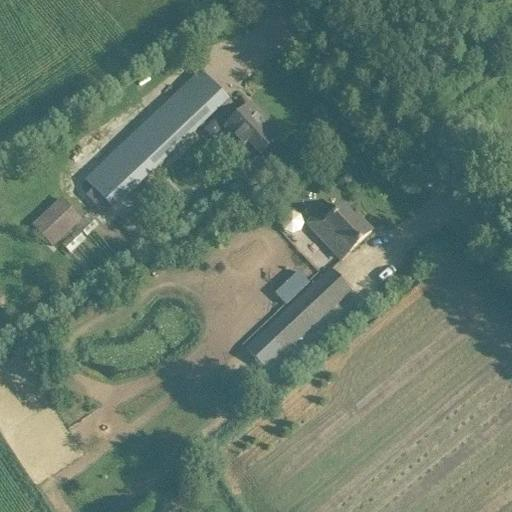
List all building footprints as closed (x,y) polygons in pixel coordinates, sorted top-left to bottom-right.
[(93,190),(85,197),(105,217),(112,210),(212,114),(227,129),(244,148),(236,156),(248,168),(267,150),(281,136),(269,123),(265,127),(248,108),(240,115),(201,73),(197,77),(186,87),(86,182),(93,190)] [(36,228),(55,247),(84,220),(65,200),(36,228)] [(361,221),(358,223),(342,207),(333,216),(332,217),(324,209),(306,227),(332,255),(338,249),(345,257),(349,253),(357,246),(371,232),(361,221)] [(90,219),(80,229),(87,236),(98,226),(90,219)] [(85,240),(77,231),(62,245),(70,254),(85,240)] [(331,272),(245,353),(264,373),(350,292),(331,272)] [(311,286),(299,273),(275,294),(288,308),(311,286)]
